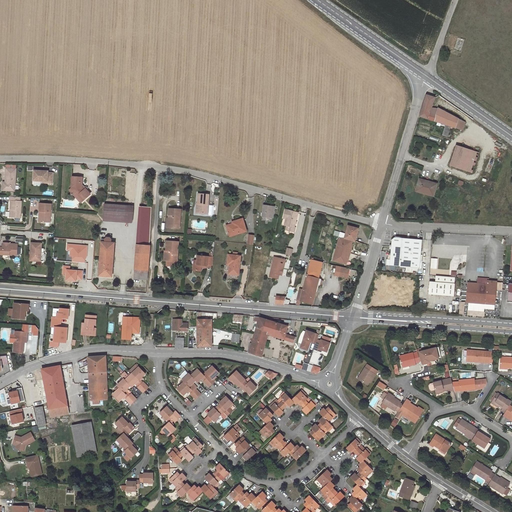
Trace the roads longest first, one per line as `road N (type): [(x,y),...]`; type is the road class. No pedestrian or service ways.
road 1 (residential): [(382,224),(155,167),(0,158)]
road 2 (secondary): [(351,317),(0,290)]
road 3 (residential): [(0,383),(86,351),(158,353)]
road 4 (secondary): [(351,317),(511,332)]
road 5 (secondary): [(511,325),(351,317)]
road 6 (residential): [(417,84),(382,224)]
road 7 (residential): [(158,353),(245,357),(299,375)]
road 8 (residential): [(382,224),(511,232)]
